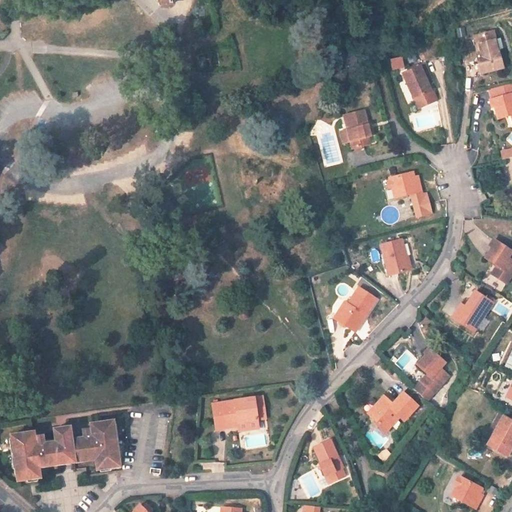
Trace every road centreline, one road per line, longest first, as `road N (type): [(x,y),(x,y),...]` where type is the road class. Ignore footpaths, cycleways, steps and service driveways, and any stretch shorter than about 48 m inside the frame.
road 1 (residential): [(452,154),(457,219),(446,263),(314,406),(278,481)]
road 2 (residential): [(102,511),(121,493),(278,481)]
road 3 (unknown): [(458,195),(407,156),(386,68)]
